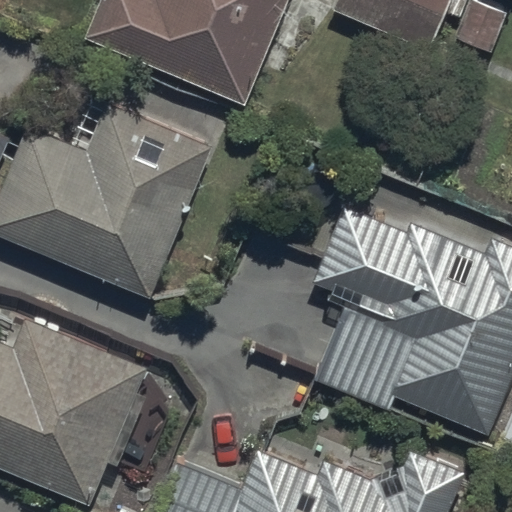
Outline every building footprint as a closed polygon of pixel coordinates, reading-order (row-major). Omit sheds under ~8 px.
[(99,0),(86,33),(248,99),(289,0),(99,0)] [(447,0),(336,0),(333,7),(430,46),(447,0)] [(505,12),(473,0),(464,0),(451,37),(490,52),(505,12)] [(85,147),(26,124),(0,191),(0,236),(152,296),(211,144),(102,102),(85,147)] [(487,430),(511,367),(511,244),(487,234),(481,249),(412,221),(409,229),(346,204),(315,281),(348,293),(316,376),(392,405),(396,395),(487,430)] [(9,345),(0,342),(0,469),(95,504),(146,365),(19,318),(9,345)] [(511,408),(499,440),(511,439),(511,408)] [(238,485),(174,457),(149,511),(445,511),(462,474),(390,442),(373,480),(322,457),(317,469),(257,443),(238,485)]
